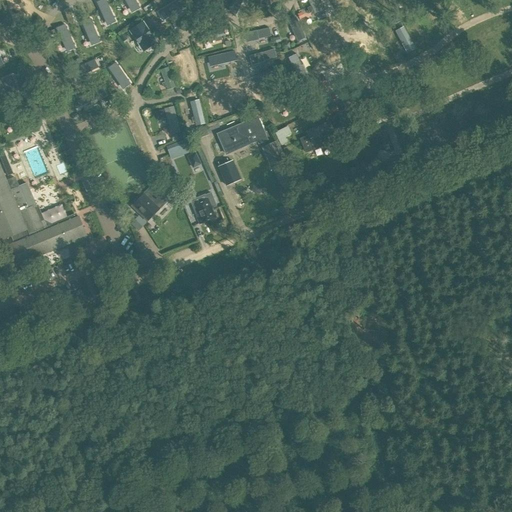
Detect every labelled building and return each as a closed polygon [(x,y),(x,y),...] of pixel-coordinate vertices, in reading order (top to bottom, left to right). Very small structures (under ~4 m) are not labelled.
[(113,15),(110,10),(108,4),(105,0),(101,0),(97,2),(100,8),(102,14),(105,19),(108,25),(116,21),(113,15)] [(137,3),(135,0),(125,0),(126,1),(130,7),(133,13),(140,8),(137,3)] [(180,10),(186,7),(181,0),(179,0),(175,2),(170,6),(164,9),(159,12),(163,20),(169,17),(175,14),(180,10)] [(239,8),(242,3),(243,0),(232,0),(231,4),(228,10),(236,14),(239,8)] [(319,2),(318,0),(308,0),(312,7),(309,8),(308,9),(310,13),(314,11),(315,13),(322,10),(323,9),(319,2)] [(74,22),(72,16),(70,10),(65,12),(64,12),(67,18),(68,22),(69,24),(74,22)] [(305,37),(302,30),(299,24),(296,17),(288,21),(289,22),(291,27),(295,34),(297,40),(298,41),(305,37)] [(98,36),(95,30),(93,24),(90,18),(82,22),(84,28),(87,34),(89,39),(92,45),(100,42),(98,36)] [(325,31),(329,42),(337,39),(331,22),(324,24),(327,30),(325,31)] [(156,42),(152,36),(148,30),(147,30),(143,23),(142,24),(136,28),(130,32),(135,39),(137,41),(139,45),(144,51),(145,50),(150,47),(155,43),(156,42)] [(73,42),(70,36),(68,30),(65,24),(57,28),(59,34),(62,40),(65,46),(67,52),(75,49),(76,48),(73,42)] [(221,36),(225,35),(222,27),(216,29),(211,31),(205,33),(199,34),(201,42),(208,40),(215,38),(216,41),(222,39),(221,36)] [(270,36),(268,29),(261,30),(254,31),(247,33),(249,40),(250,40),(256,39),(263,38),(270,36)] [(503,33),(496,35),(498,41),(504,40),(503,33)] [(511,50),(499,54),(503,68),(511,65),(511,50)] [(195,51),(181,56),(189,75),(202,70),(195,51)] [(262,53),(249,57),(252,66),(265,63),(264,62),(276,58),(274,51),(262,54),(262,53)] [(91,59),(116,60),(116,52),(92,52),(91,59)] [(237,62),(235,52),(209,58),(211,68),(237,62)] [(32,67),(39,65),(37,58),(30,61),(32,67)] [(98,67),(95,60),(89,62),(83,65),(78,67),(72,69),(75,77),(81,74),(86,72),(91,70),(92,70),(98,67)] [(126,78),(123,73),(120,68),(116,63),(109,68),(112,73),(113,74),(116,78),(119,83),(123,88),(130,83),(126,78)] [(336,64),(338,72),(344,70),(343,63),(336,64)] [(7,68),(10,75),(16,72),(13,65),(7,68)] [(131,76),(136,80),(145,70),(140,66),(131,76)] [(23,68),(17,71),(25,91),(32,88),(23,68)] [(175,87),(173,81),(170,74),(168,68),(161,70),(163,76),(166,82),(162,84),(164,87),(167,86),(168,89),(168,90),(175,87)] [(282,68),(260,77),(263,85),(285,76),(282,68)] [(22,99),(19,93),(17,87),(14,81),(12,76),(3,79),(6,85),(8,91),(11,97),(13,103),(21,100),(22,99)] [(457,82),(451,85),(453,91),(460,87),(457,82)] [(93,99),(99,97),(100,96),(105,94),(102,87),(96,89),(89,92),(83,95),(77,98),(78,98),(81,105),(87,102),(93,99)] [(511,87),(501,89),(502,96),(511,94),(511,87)] [(200,90),(194,94),(198,100),(204,97),(200,90)] [(279,110),(302,101),(298,92),(276,102),(279,110)] [(230,93),(221,95),(226,115),(234,114),(230,93)] [(203,115),(201,108),(199,100),(191,102),(193,110),(195,117),(192,118),(194,124),(197,123),(197,125),(206,123),(203,115)] [(337,110),(339,110),(335,103),(330,105),(325,108),(326,111),(328,115),(333,112),(337,110)] [(477,104),(469,108),(477,120),(484,116),(477,104)] [(179,125),(177,119),(176,113),(174,107),(168,109),(165,110),(167,119),(165,119),(166,125),(169,125),(171,131),(171,134),(181,131),(179,125)] [(257,117),(217,134),(226,154),(257,141),(259,144),(267,140),(257,117)] [(308,135),(300,139),(306,153),(337,140),(329,122),(306,131),(308,135)] [(288,126),(275,132),(277,135),(281,145),(288,142),(286,137),(292,134),(288,126)] [(158,140),(161,148),(172,143),(169,136),(158,140)] [(277,139),(262,146),(271,166),(287,160),(277,139)] [(188,147),(185,140),(179,143),(173,145),(167,147),(167,148),(170,154),(188,147)] [(390,141),(374,147),(377,155),(393,149),(390,141)] [(196,153),(188,156),(193,167),(201,164),(196,153)] [(241,180),(232,161),(228,163),(227,159),(219,162),(220,166),(219,167),(227,186),(241,180)] [(0,164),(0,240),(0,241),(11,236),(14,243),(9,245),(16,263),(85,234),(76,212),(52,223),(44,220),(38,204),(36,205),(27,183),(11,190),(0,164)] [(363,174),(359,165),(353,168),(357,176),(363,174)] [(152,185),(131,206),(147,222),(168,201),(167,199),(169,197),(163,191),(160,194),(152,185)] [(209,198),(194,204),(199,216),(197,217),(200,224),(204,222),(204,223),(205,223),(206,223),(207,222),(206,221),(211,219),(212,220),(213,220),(214,219),(213,218),(217,217),(209,198)] [(287,206),(280,209),(283,214),(289,212),(287,206)] [(139,215),(131,224),(138,231),(146,223),(139,215)]
